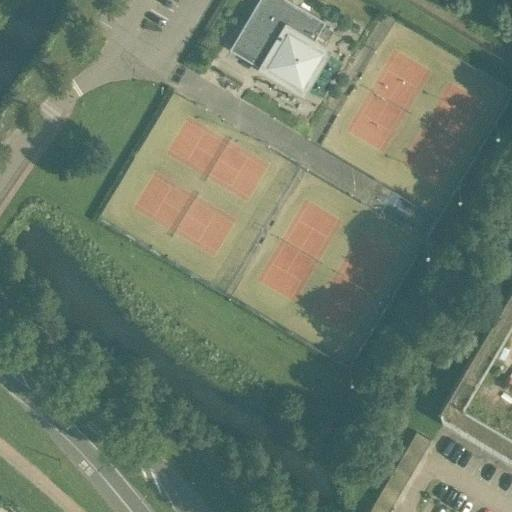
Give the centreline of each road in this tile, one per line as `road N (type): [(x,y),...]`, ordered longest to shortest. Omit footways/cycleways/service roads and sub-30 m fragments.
road 1 (tertiary): [(191,511),(136,450),(0,344)]
road 2 (tertiary): [(0,377),(60,424),(138,511)]
